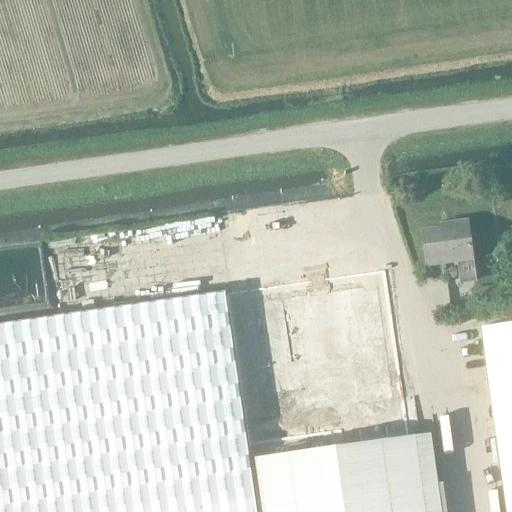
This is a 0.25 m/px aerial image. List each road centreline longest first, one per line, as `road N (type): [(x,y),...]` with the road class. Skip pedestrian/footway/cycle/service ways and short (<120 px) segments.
road 1 (unclassified): [(0,182),(511,110)]
road 2 (unknown): [(359,132),(465,511)]
